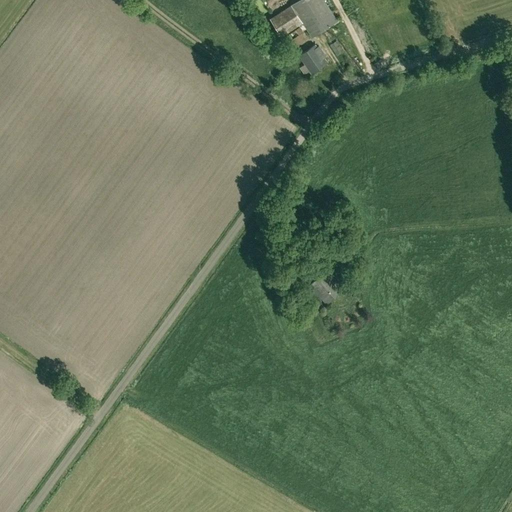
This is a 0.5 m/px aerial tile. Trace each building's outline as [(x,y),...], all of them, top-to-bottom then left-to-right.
[(298,0),(291,5),(270,19),(283,39),(301,28),(304,25),(306,28),(312,38),(338,21),(324,0),(298,0)] [(283,39),(272,47),(276,53),(276,54),(293,43),(297,48),(309,40),(303,31),(301,28),(283,39)] [(330,45),(337,56),(343,52),(336,41),(330,45)] [(299,55),(311,73),(327,62),(324,58),(326,57),(318,46),(317,47),(315,44),(299,55)] [(336,244),(349,262),(361,253),(354,243),(363,236),(359,229),(336,244)] [(316,252),(331,245),(328,237),(313,242),(316,252)] [(290,261),(283,263),(290,285),(297,282),(290,261)] [(326,305),(343,289),(325,270),(308,285),(326,305)]
